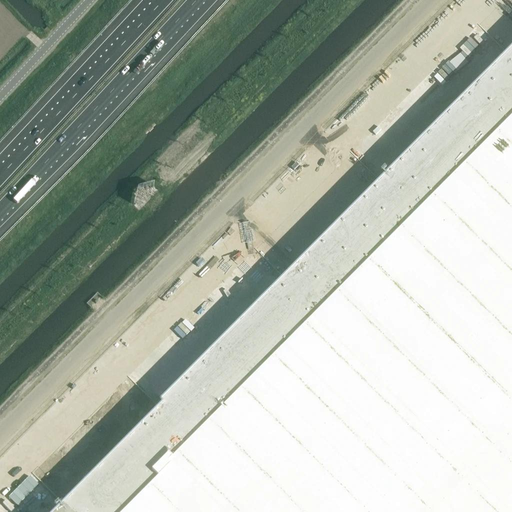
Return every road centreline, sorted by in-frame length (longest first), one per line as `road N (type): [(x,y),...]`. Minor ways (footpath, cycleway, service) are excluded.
road 1 (unclassified): [(0,434),(431,0)]
road 2 (motorway): [(0,210),(195,0)]
road 3 (motorway): [(162,0),(0,175)]
road 4 (unclassified): [(0,96),(89,0)]
